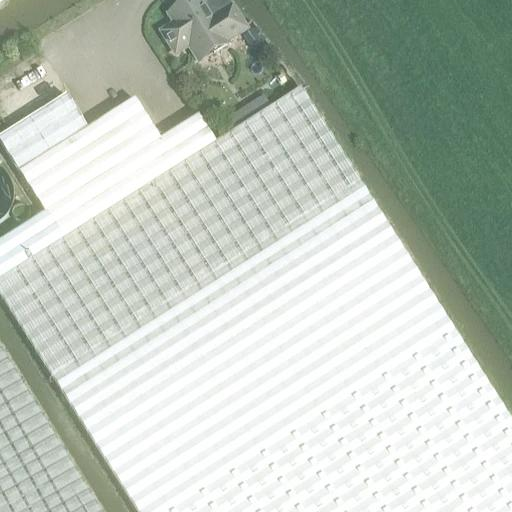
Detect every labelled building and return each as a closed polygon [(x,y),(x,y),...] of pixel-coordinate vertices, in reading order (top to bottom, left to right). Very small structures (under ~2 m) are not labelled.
[(189,53),(198,68),(231,48),(230,46),(249,34),(233,7),(231,8),(225,0),(214,0),(205,6),(200,0),(192,0),(165,17),(171,26),(158,34),(175,62),(189,53)] [(254,32),(243,39),(253,53),(264,44),(265,44),(255,31),(254,32)] [(291,80),(280,88),(287,99),(298,92),(291,80)] [(215,147),(0,282),(0,299),(134,511),(511,511),(511,427),(300,93),(215,147)] [(0,148),(44,218),(0,245),(0,282),(215,147),(198,120),(161,144),(135,103),(88,133),(67,99),(0,141),(0,148)] [(0,511),(98,511),(35,408),(0,350),(0,511)]
